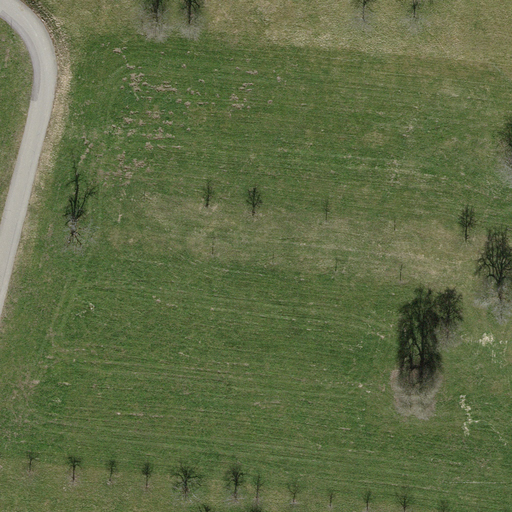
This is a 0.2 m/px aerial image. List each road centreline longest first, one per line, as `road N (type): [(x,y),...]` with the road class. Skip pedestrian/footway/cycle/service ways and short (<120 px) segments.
road 1 (track): [(511,73),(132,31),(41,47)]
road 2 (unclassified): [(0,1),(41,47),(45,87),(0,276)]
